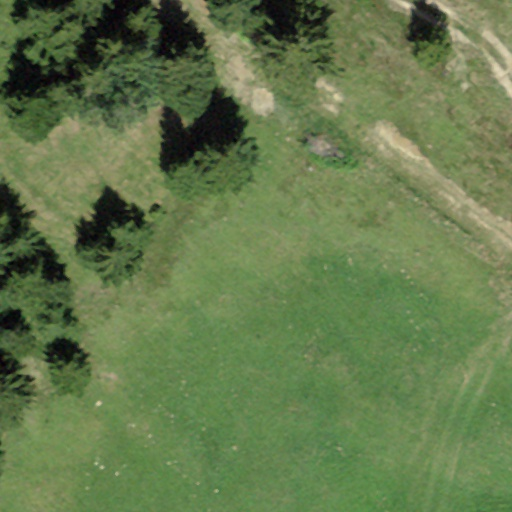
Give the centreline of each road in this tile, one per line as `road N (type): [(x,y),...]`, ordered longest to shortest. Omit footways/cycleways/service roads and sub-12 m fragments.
road 1 (track): [(511,253),(412,171),(169,0)]
road 2 (track): [(511,320),(472,384),(429,511)]
road 3 (track): [(402,0),(459,31),(511,77)]
